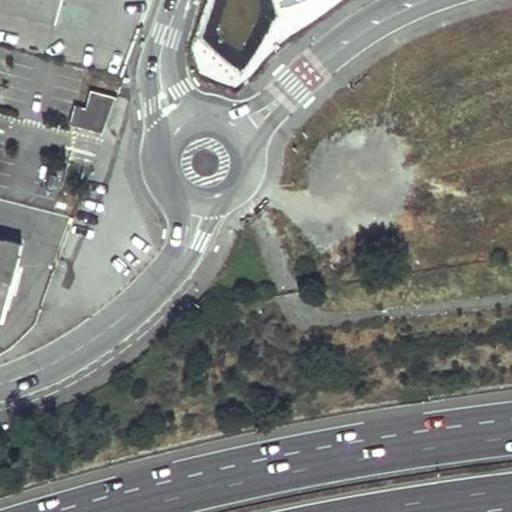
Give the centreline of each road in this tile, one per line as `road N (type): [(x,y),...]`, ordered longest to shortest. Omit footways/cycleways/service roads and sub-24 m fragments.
road 1 (motorway): [(511,438),(206,490),(127,511)]
road 2 (tertiary): [(422,0),(349,38),(240,132)]
road 3 (tertiary): [(146,296),(60,360),(0,383)]
road 4 (unclassified): [(177,0),(161,69),(165,96),(183,125)]
road 5 (tertiary): [(146,296),(180,270),(226,195)]
